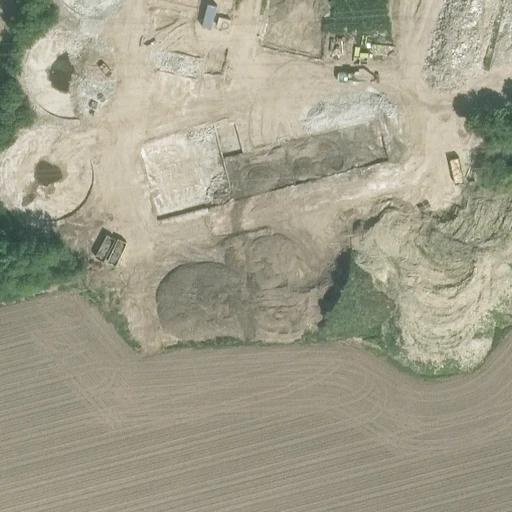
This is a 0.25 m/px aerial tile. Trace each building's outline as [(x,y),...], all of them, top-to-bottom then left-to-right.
[(58,0),(59,1),(63,5),(67,9),(71,12),(75,14),(80,16),(85,18),(90,19),(96,19),(101,19),(106,18),(111,17),(116,15),(121,12),(125,9),(129,6),(132,2),(134,0),(58,0)] [(147,0),(134,63),(202,78),(216,13),(155,0),(147,0)] [(267,0),(257,49),(402,79),(417,0),(267,0)] [(69,121),(75,121),(80,120),(86,119),(91,117),(96,114),(100,111),(105,108),(108,104),(112,100),(115,95),(117,90),(118,84),(119,79),(120,73),(120,68),(119,62),(117,57),(115,52),(112,47),(109,43),(105,39),(101,35),(96,32),(91,30),(86,28),(81,26),(75,26),(70,26),(64,26),(59,27),(54,29),(49,32),(44,35),(40,38),(36,42),(32,47),(30,52),(27,57),(26,62),(25,67),(24,73),(25,78),(26,84),(27,89),(29,94),(32,99),(35,103),(39,108),(43,111),(48,114),(53,117),(58,119),(64,120),(69,121)] [(235,204),(411,166),(399,111),(241,146),(235,118),(134,140),(152,220),(234,202),(235,204)] [(52,136),(47,135),(42,136),(38,136),(33,137),(28,139),(24,141),(20,143),(16,146),(13,149),(9,153),(6,156),(4,160),(2,165),(0,168),(0,200),(0,202),(2,206),(5,210),(7,214),(10,218),(14,221),(17,224),(21,227),(25,229),(30,231),(34,232),(39,233),(44,234),(49,234),(53,233),(58,232),(63,231),(67,229),(71,227),(75,224),(79,222),(82,218),(85,215),(88,211),(90,207),(92,202),(94,198),(95,193),(96,188),(96,184),(95,179),(95,174),(93,170),(92,165),(90,161),(87,157),(84,153),(81,150),(78,147),(74,144),(70,141),(66,139),(61,138),(56,136),(52,136)] [(477,163),(444,172),(448,185),(481,177),(477,163)]
